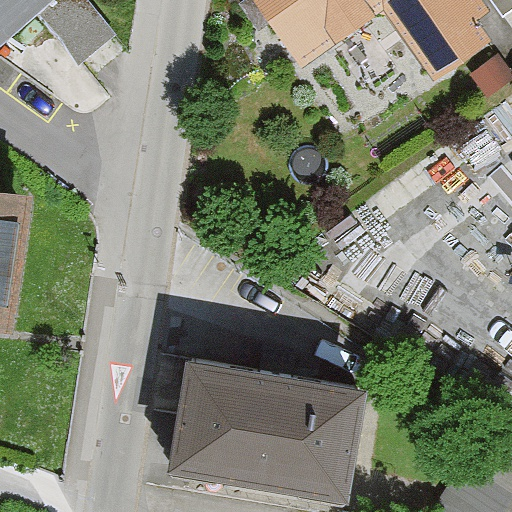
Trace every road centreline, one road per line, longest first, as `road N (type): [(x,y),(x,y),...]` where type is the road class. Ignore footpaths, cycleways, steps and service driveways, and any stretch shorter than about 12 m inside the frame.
road 1 (residential): [(147,212),(103,511)]
road 2 (residential): [(172,0),(147,212)]
road 3 (residential): [(0,111),(147,212)]
